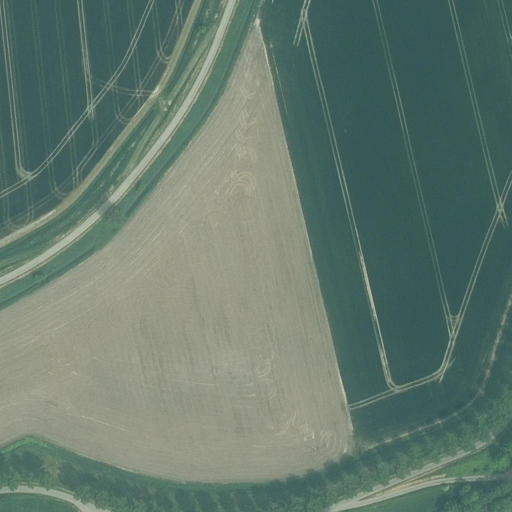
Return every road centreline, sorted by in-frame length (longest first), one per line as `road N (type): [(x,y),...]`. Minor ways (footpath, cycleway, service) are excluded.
road 1 (unclassified): [(0,280),(84,228),(128,182),(191,97),(232,0)]
road 2 (unclassified): [(330,509),(466,452),(511,414)]
road 3 (unclassified): [(330,509),(511,471)]
